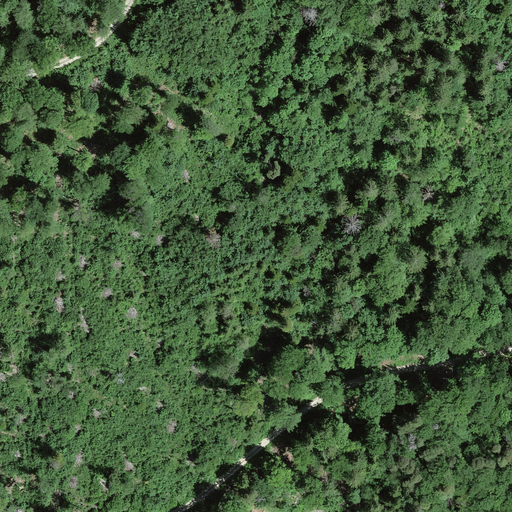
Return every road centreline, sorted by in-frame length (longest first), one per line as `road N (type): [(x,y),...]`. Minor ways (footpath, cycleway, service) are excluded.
road 1 (track): [(175,511),(334,391),(382,371),(511,347)]
road 2 (track): [(0,77),(80,52),(131,0)]
